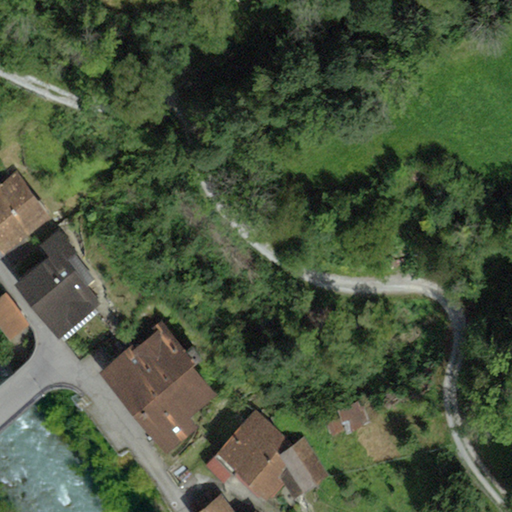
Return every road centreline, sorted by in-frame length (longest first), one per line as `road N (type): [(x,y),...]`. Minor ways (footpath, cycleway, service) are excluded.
road 1 (track): [(511,507),(459,432),(449,344),(454,301),(430,285),(352,288),(291,266),(206,191),(182,116),(160,101),(71,102),(0,65)]
road 2 (unclassified): [(61,353),(180,511)]
